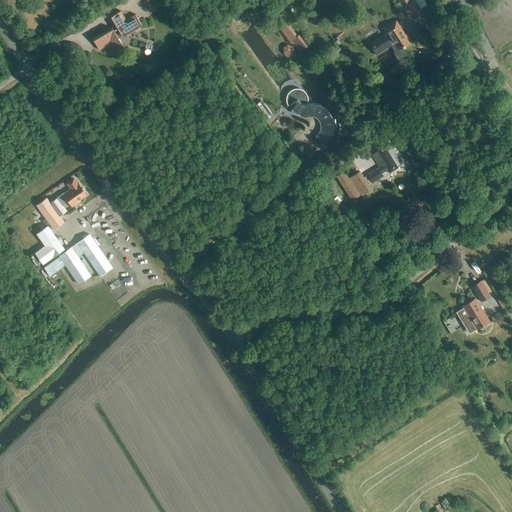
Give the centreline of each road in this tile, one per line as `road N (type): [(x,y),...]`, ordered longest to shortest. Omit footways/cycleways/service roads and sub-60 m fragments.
road 1 (unclassified): [(231,340),(63,129),(0,27)]
road 2 (unclassified): [(231,340),(281,310),(382,300),(511,185)]
road 3 (unclassified): [(339,511),(231,340)]
road 4 (track): [(178,271),(313,163),(307,139)]
